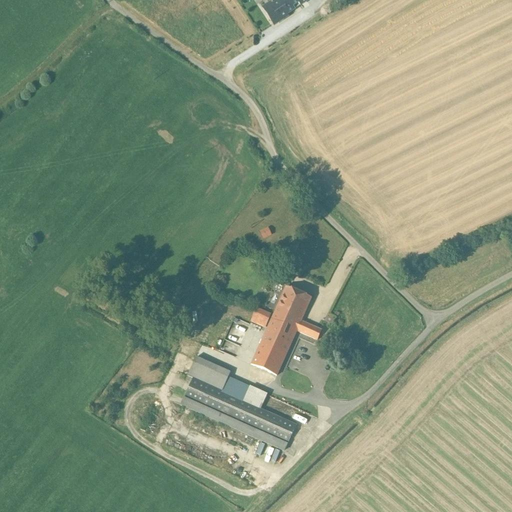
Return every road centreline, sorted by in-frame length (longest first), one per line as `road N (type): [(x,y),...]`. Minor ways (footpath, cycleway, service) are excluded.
road 1 (unclassified): [(437,319),(287,174),(247,97),(110,0)]
road 2 (unclassified): [(348,408),(379,386),(437,319)]
